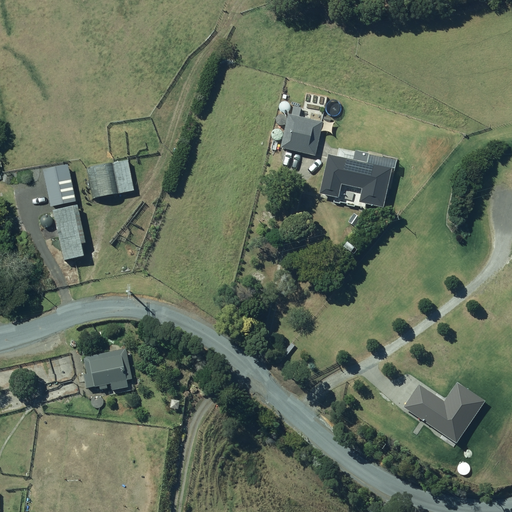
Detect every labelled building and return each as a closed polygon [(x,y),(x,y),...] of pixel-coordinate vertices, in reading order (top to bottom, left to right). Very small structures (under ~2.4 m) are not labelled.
[(291,104),(282,148),(318,155),(327,112),(291,104)] [(389,209),(396,160),(367,155),(366,161),(325,155),(319,194),(339,197),(341,186),(352,188),(350,203),(389,209)] [(87,170),(93,199),(134,191),(128,158),(112,161),(112,165),(87,170)] [(79,206),(53,211),(63,261),(90,256),(79,206)] [(120,351),(87,358),(95,396),(128,390),(120,351)]
